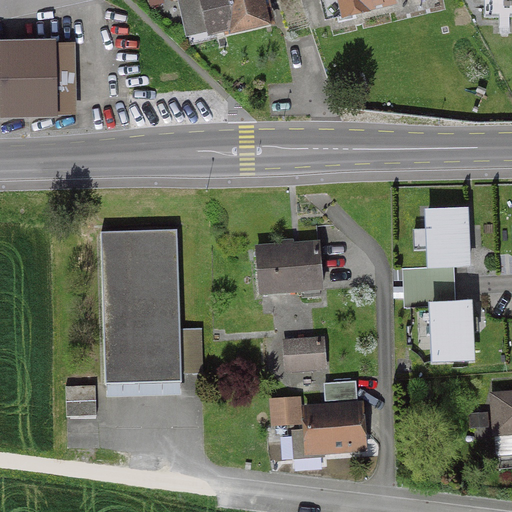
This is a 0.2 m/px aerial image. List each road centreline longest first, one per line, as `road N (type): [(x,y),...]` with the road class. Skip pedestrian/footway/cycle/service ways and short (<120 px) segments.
road 1 (primary): [(511,154),(0,166)]
road 2 (residential): [(144,479),(417,511)]
